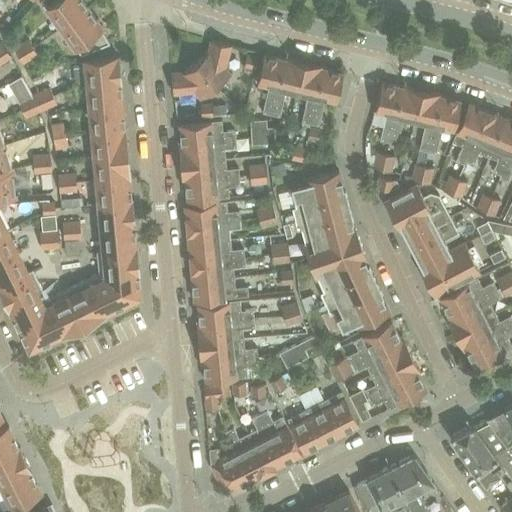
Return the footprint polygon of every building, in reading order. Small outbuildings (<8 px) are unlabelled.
[(42,0),(61,26),(88,6),(82,0),(42,0)] [(103,27),(88,6),(61,26),(81,53),(110,41),(101,28),(103,27)] [(18,55),(33,46),(29,38),(14,47),(18,55)] [(230,43),(211,38),(208,52),(196,62),(215,84),(229,72),(225,66),(230,43)] [(33,46),(18,55),(23,62),(38,54),(33,46)] [(6,48),(0,52),(0,63),(12,55),(6,48)] [(246,52),(243,66),(255,68),(258,54),(246,52)] [(263,111),(271,113),(283,58),(264,53),(257,82),(269,85),(263,111)] [(119,55),(85,58),(87,83),(121,80),(119,55)] [(285,89),(297,92),(304,61),(284,56),(283,58),(271,113),(279,115),(285,89)] [(324,66),(304,61),(297,92),(308,94),(302,120),(310,122),(311,118),(324,67),(324,66)] [(200,97),(215,84),(196,62),(185,71),(171,71),(173,92),(194,90),(200,97)] [(343,71),(324,67),(311,118),(310,122),(319,124),(325,98),(336,101),(343,71)] [(89,107),(122,104),(120,81),(121,81),(121,80),(87,83),(89,107)] [(375,110),(387,113),(381,138),(388,140),(401,86),(382,81),(375,110)] [(401,84),(401,86),(388,140),(398,142),(404,117),(414,119),(421,89),(401,84)] [(38,101),(53,94),(50,86),(34,93),(38,101)] [(428,149),(428,146),(441,95),(441,94),(421,89),(414,119),(424,122),(419,147),(428,149)] [(18,100),(22,108),(38,101),(34,93),(18,100)] [(53,94),(38,101),(41,109),(57,102),(53,94)] [(441,95),(428,146),(428,149),(436,151),(442,126),(454,129),(461,100),(441,95)] [(25,116),(41,109),(38,101),(22,108),(25,116)] [(200,103),(201,114),(219,113),(219,104),(212,104),(212,102),(200,103)] [(487,110),(468,102),(453,140),(463,145),(457,159),(465,162),(466,160),(487,110)] [(124,127),(122,104),(89,107),(91,131),(126,128),(126,126),(124,127)] [(489,155),(492,146),(504,117),(487,110),(466,160),(474,163),(479,151),(489,155)] [(494,171),(501,174),(511,147),(511,120),(504,117),(492,146),(489,155),(498,159),(494,171)] [(178,140),(178,144),(235,138),(235,128),(223,129),(222,118),(179,122),(181,140),(178,140)] [(250,119),(250,127),(267,126),(266,118),(250,119)] [(53,136),(66,134),(63,122),(51,124),(53,136)] [(267,126),(267,135),(268,142),(275,141),(274,125),(267,126)] [(309,125),(306,138),(319,140),(321,127),(309,125)] [(267,135),(267,126),(250,127),(251,136),(267,135)] [(94,155),(128,152),(126,128),(91,131),(94,155)] [(68,146),(66,134),(53,136),(56,148),(68,146)] [(236,146),(235,138),(178,144),(180,163),(215,159),(226,158),(225,147),(236,146)] [(0,144),(0,170),(13,168),(5,143),(0,144)] [(290,159),(302,160),(304,148),(292,146),(290,159)] [(508,180),(511,170),(511,147),(501,174),(500,177),(508,180)] [(386,152),(377,150),(373,166),(382,168),(386,152)] [(130,176),(128,152),(94,155),(96,179),(130,176)] [(386,152),(382,168),(391,171),(394,154),(386,152)] [(34,163),(51,161),(50,153),(33,154),(34,163)] [(226,158),(215,159),(180,163),(182,183),(239,175),(238,166),(227,167),(226,158)] [(52,170),(51,161),(34,163),(34,172),(52,170)] [(248,164),(249,174),(266,172),(265,162),(248,164)] [(283,162),(272,165),(275,177),(286,174),(283,162)] [(421,180),(424,164),(415,162),(411,178),(421,180)] [(424,164),(421,180),(430,182),(434,166),(424,164)] [(0,196),(15,195),(13,168),(0,170),(0,196)] [(298,216),(349,202),(345,185),(343,186),(338,169),(305,177),(306,181),(291,185),(298,216)] [(58,174),(59,182),(76,181),(75,172),(58,174)] [(268,182),(266,172),(249,174),(250,184),(268,182)] [(453,192),(459,177),(451,173),(444,189),(453,192)] [(240,184),(239,175),(182,183),(186,183),(187,200),(229,196),(228,185),(240,184)] [(397,179),(379,175),(377,186),(391,189),(399,184),(397,179)] [(130,177),(130,176),(96,179),(98,203),(132,199),(132,198),(131,198),(129,177),(130,177)] [(459,177),(453,192),(462,196),(468,180),(459,177)] [(76,181),(59,182),(60,191),(77,190),(76,181)] [(399,228),(401,227),(430,212),(432,211),(423,194),(417,182),(384,199),(399,228)] [(432,211),(430,212),(401,227),(420,263),(421,265),(450,249),(449,248),(444,239),(458,231),(436,188),(423,194),(432,211)] [(485,211),(492,195),(483,191),(476,208),(485,211)] [(485,211),(495,215),(501,199),(492,195),(485,211)] [(132,199),(98,203),(100,227),(135,223),(132,199)] [(184,203),(186,224),(240,218),(239,209),(227,210),(226,199),(216,200),(184,203)] [(511,219),(511,199),(503,217),(511,219)] [(43,214),(55,213),(54,200),(42,202),(43,214)] [(353,220),(349,202),(298,216),(305,243),(306,244),(357,231),(355,225),(353,226),(352,220),(353,220)] [(255,209),(258,217),(274,212),(271,204),(255,209)] [(277,222),(274,212),(258,217),(261,227),(277,222)] [(188,241),(219,238),(230,237),(229,227),(241,226),(240,218),(186,224),(188,241)] [(492,229),(511,233),(511,224),(487,218),(492,229)] [(63,230),(81,229),(80,220),(63,221),(63,230)] [(486,221),(476,226),(480,234),(490,228),(486,221)] [(289,222),(282,224),(285,232),(286,237),(292,235),(289,222)] [(135,225),(135,223),(100,227),(103,249),(97,250),(97,251),(137,247),(137,246),(136,246),(134,226),(134,225),(135,225)] [(0,231),(0,258),(18,250),(7,228),(0,231)] [(479,234),(483,242),(494,236),(490,228),(480,234),(479,234)] [(41,239),(58,238),(57,229),(40,230),(41,239)] [(81,229),(63,230),(64,239),(81,237),(81,229)] [(315,275),(317,274),(329,300),(376,278),(369,262),(367,263),(364,257),(366,256),(357,231),(306,244),(305,243),(304,244),(315,275)] [(230,237),(219,238),(188,241),(190,261),(244,255),(243,247),(231,248),(230,237)] [(59,246),(58,238),(41,239),(42,248),(59,246)] [(433,293),(480,269),(476,263),(482,260),(472,241),(467,244),(464,240),(449,248),(450,249),(421,265),(420,263),(418,264),(433,293)] [(271,242),(272,252),(289,251),(288,241),(271,242)] [(137,247),(97,251),(99,272),(99,275),(139,271),(137,247)] [(489,254),(494,262),(505,256),(500,248),(489,254)] [(27,270),(18,250),(0,258),(0,285),(33,269),(33,268),(27,270)] [(290,260),(289,251),(272,252),(273,262),(290,260)] [(190,261),(191,281),(223,277),(234,276),(233,265),(244,264),(244,255),(190,261)] [(0,292),(8,309),(9,309),(44,292),(33,269),(0,285),(0,292)] [(280,270),(281,283),(293,282),(292,269),(280,270)] [(496,277),(501,286),(511,280),(511,270),(511,269),(496,277)] [(88,278),(105,314),(107,313),(106,312),(140,295),(138,273),(139,272),(139,271),(99,275),(99,272),(88,278)] [(234,276),(223,277),(191,281),(193,299),(248,294),(247,285),(235,287),(234,276)] [(444,312),(446,316),(496,288),(492,281),(482,286),(477,277),(440,296),(447,311),(444,312)] [(66,288),(84,325),(105,314),(88,278),(66,288)] [(329,300),(342,328),(356,321),(358,325),(389,311),(382,295),(383,294),(376,278),(329,300)] [(511,291),(511,280),(501,286),(505,295),(511,291)] [(66,288),(47,297),(44,299),(62,335),(84,325),(66,288)] [(454,332),(485,315),(481,306),(500,297),(496,288),(446,316),(454,332)] [(62,335),(44,299),(47,297),(44,292),(9,309),(29,350),(61,334),(61,336),(62,335)] [(199,321),(196,321),(253,317),(252,309),(240,310),(239,299),(198,303),(199,321)] [(280,306),(283,315),(300,309),(296,300),(280,306)] [(303,319),(300,309),(283,315),(287,325),(303,319)] [(490,324),(485,315),(454,332),(462,348),(511,322),(511,319),(510,315),(490,324)] [(198,341),(232,337),(243,336),(242,327),(254,325),(253,317),(196,321),(198,341)] [(391,321),(363,334),(354,339),(359,349),(348,354),(352,362),(402,335),(399,336),(391,321)] [(511,322),(462,348),(463,350),(467,350),(474,364),(511,345),(507,335),(511,332),(511,322)] [(315,334),(295,344),(302,358),(308,355),(305,348),(319,341),(315,334)] [(411,353),(402,335),(352,362),(356,369),(367,364),(371,374),(380,369),(411,353)] [(198,341),(200,362),(257,355),(257,347),(244,348),(243,336),(232,337),(198,341)] [(336,350),(342,347),(339,341),(333,344),(336,350)] [(286,366),(302,358),(295,344),(279,352),(286,366)] [(380,369),(371,374),(376,383),(365,388),(369,396),(418,373),(421,372),(411,353),(380,369)] [(258,363),(257,355),(200,362),(204,362),(205,379),(247,375),(246,365),(258,363)] [(328,364),(332,372),(350,363),(346,356),(328,364)] [(353,370),(350,363),(332,372),(335,379),(353,370)] [(425,389),(418,373),(369,396),(373,404),(383,399),(387,407),(425,389)] [(269,380),(274,391),(287,385),(281,374),(269,380)] [(231,382),(233,394),(246,392),(245,380),(231,382)] [(229,395),(229,383),(217,384),(217,396),(229,395)] [(250,385),(251,396),(265,395),(264,383),(250,385)] [(218,408),(217,396),(217,384),(203,385),(205,409),(218,408)] [(340,432),(323,398),(317,385),(298,395),(305,407),(322,441),(340,432)] [(348,394),(354,406),(363,402),(368,399),(362,388),(348,394)] [(357,423),(344,397),(341,390),(323,398),(340,432),(357,423)] [(370,415),(363,402),(354,406),(361,420),(370,415)] [(502,465),(511,478),(511,402),(486,415),(493,425),(480,434),(493,452),(502,465)] [(322,441),(305,407),(287,416),(304,450),(322,441)] [(283,460),(300,452),(282,415),(272,419),(267,409),(259,413),(283,460)] [(266,469),(283,460),(259,413),(252,417),(257,427),(249,431),(254,441),(266,469)] [(472,423),(462,427),(448,434),(485,485),(498,475),(495,470),(502,465),(493,452),(480,434),(472,423)] [(0,428),(0,456),(20,447),(20,445),(19,446),(8,425),(0,428)] [(249,478),(266,469),(254,441),(249,431),(238,437),(233,426),(226,430),(235,448),(249,478)] [(31,468),(20,447),(0,456),(0,483),(31,468)] [(249,478),(235,448),(219,457),(219,447),(210,448),(212,465),(223,487),(230,483),(232,486),(249,478)] [(413,453),(388,466),(411,511),(422,511),(426,510),(416,490),(431,481),(413,453)] [(411,511),(388,466),(365,477),(365,478),(353,484),(361,506),(375,499),(380,508),(382,506),(384,511),(411,511)] [(11,506),(38,493),(41,491),(30,470),(32,469),(31,468),(0,483),(11,506)] [(333,511),(359,511),(349,489),(327,500),(333,511)] [(511,511),(511,495),(499,506),(503,511),(511,511)] [(333,511),(327,500),(307,510),(307,511),(333,511)]
